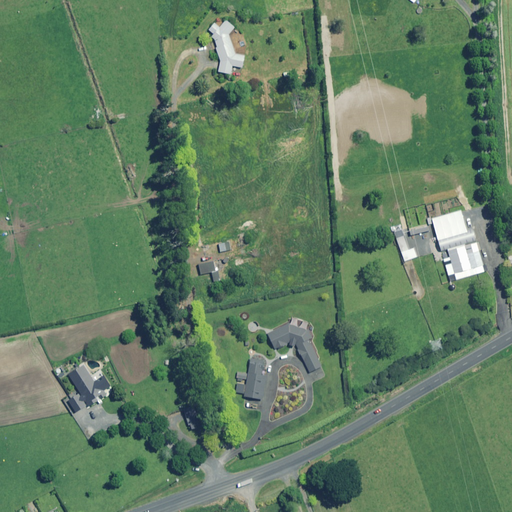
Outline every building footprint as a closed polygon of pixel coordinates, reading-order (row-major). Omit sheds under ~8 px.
[(234,28),(226,20),(220,26),(216,22),(208,30),(213,34),(212,38),(214,40),(217,47),(215,48),(220,62),(218,72),(230,74),(232,66),(242,68),(244,56),(235,54),(228,35),(234,28)] [(475,268),(482,266),(476,242),(475,241),(472,228),(466,230),(461,211),(432,219),(437,238),(441,251),(447,249),(447,250),(454,274),(448,276),(450,282),(477,274),(475,268)] [(248,246),(246,235),(238,237),(240,247),(248,246)] [(406,255),(407,258),(411,257),(403,236),(396,239),(403,257),(406,255)] [(229,243),(218,244),(218,246),(207,247),(208,253),(220,251),(220,252),(230,250),(229,243)] [(213,282),(215,288),(225,285),(224,279),(226,279),(224,272),(217,273),(216,269),(215,269),(213,262),(198,265),(200,275),(211,272),(213,280),(213,282)] [(295,346),(295,345),(308,374),(321,368),(308,340),(312,339),(308,331),(289,324),(268,333),(275,350),(289,344),(289,346),(295,346)] [(263,367),(249,364),(248,374),(237,372),(236,378),(247,380),(244,397),(262,400),(266,376),(261,375),(263,367)] [(87,371),(84,373),(80,367),(68,374),(89,407),(99,401),(98,399),(105,395),(103,391),(109,387),(102,376),(95,380),(94,380),(91,375),(89,376),(87,371)] [(200,427),(193,406),(183,409),(190,430),(200,427)]
